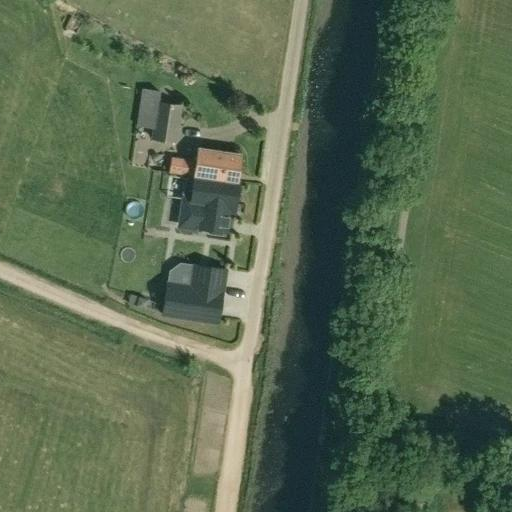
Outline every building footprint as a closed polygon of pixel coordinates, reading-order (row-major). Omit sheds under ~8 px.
[(181,105),(156,101),(152,138),(176,143),(181,105)] [(170,171),(193,174),(193,175),(236,182),(241,155),(198,148),(196,162),(172,158),(170,171)] [(234,206),(238,183),(236,183),(236,182),(193,175),(189,199),(181,198),(178,221),(183,227),(198,230),(198,228),(208,230),(207,234),(221,237),(222,232),(226,233),(230,205),(234,206)] [(183,269),(182,234),(160,235),(161,254),(165,254),(165,269),(183,269)] [(167,287),(163,318),(218,326),(226,273),(194,268),(191,290),(167,287)]
